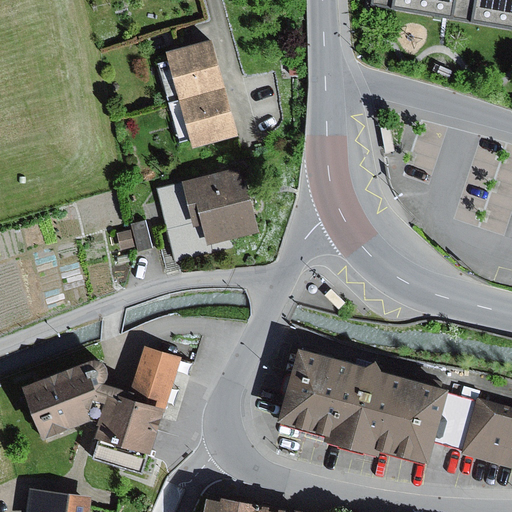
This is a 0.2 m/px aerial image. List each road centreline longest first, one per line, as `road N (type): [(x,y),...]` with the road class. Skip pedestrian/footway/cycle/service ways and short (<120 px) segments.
road 1 (residential): [(511,507),(416,504),(235,462),(219,409),(278,280)]
road 2 (unclassified): [(278,280),(224,278),(139,294),(0,348)]
road 3 (tertiary): [(511,315),(400,278),(364,248),(338,208)]
road 4 (tertiary): [(338,208),(327,171),(321,0)]
